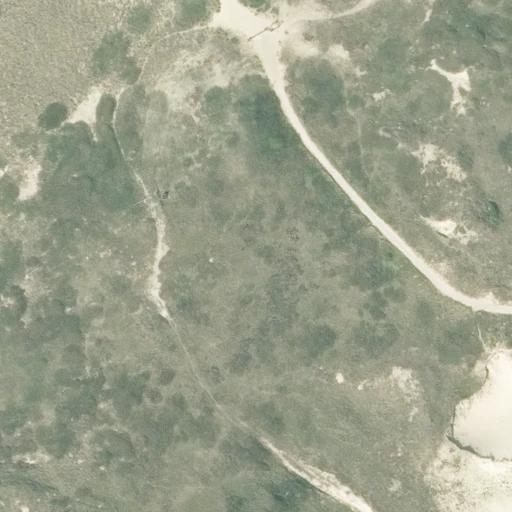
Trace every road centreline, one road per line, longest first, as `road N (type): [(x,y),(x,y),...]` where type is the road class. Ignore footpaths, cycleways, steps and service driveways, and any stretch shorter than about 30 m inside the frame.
road 1 (track): [(511,320),(479,316),(429,284),(315,160),(226,0)]
road 2 (track): [(366,0),(347,12),(247,28)]
